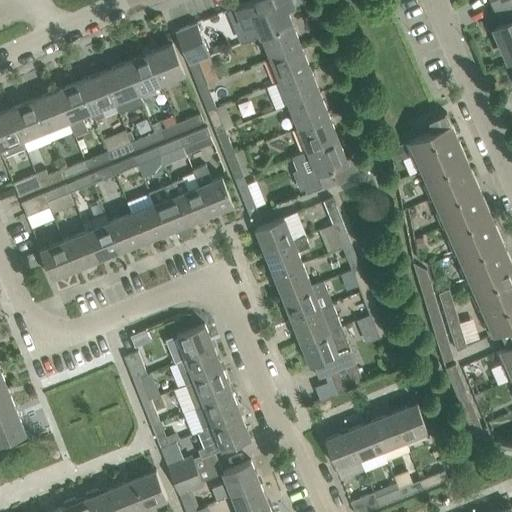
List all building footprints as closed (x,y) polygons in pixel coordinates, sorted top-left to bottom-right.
[(287,9),(294,6),(292,0),(250,0),(230,8),(244,42),(262,35),(262,34),(292,22),(293,22),(287,9)] [(509,60),(511,58),(511,0),(492,0),(498,13),(501,11),(506,22),(495,27),(509,60)] [(271,57),(302,45),(292,22),(262,34),(262,35),(271,57)] [(177,32),(190,63),(212,53),(199,23),(177,32)] [(149,52),(161,82),(185,73),(172,43),(149,52)] [(280,80),(311,68),(302,45),(271,57),(280,80)] [(126,62),(138,92),(161,82),(149,52),(126,62)] [(190,63),(199,86),(207,83),(197,60),(190,63)] [(138,92),(126,62),(103,71),(115,101),(138,92)] [(290,103),(320,91),(311,68),(280,80),(290,103)] [(80,80),(92,110),(95,118),(104,115),(101,107),(115,101),(103,71),(80,80)] [(57,89),(69,120),(75,135),(88,130),(82,114),(92,110),(80,80),(57,89)] [(57,89),(34,99),(46,129),(69,120),(57,89)] [(210,91),(202,94),(208,110),(216,106),(210,91)] [(290,103),(299,126),(329,114),(320,91),(290,103)] [(43,130),(46,129),(34,99),(11,108),(23,138),(43,130)] [(217,132),(225,129),(216,106),(208,110),(217,132)] [(0,112),(0,148),(3,157),(26,147),(23,138),(11,108),(0,112)] [(433,130),(409,140),(511,376),(511,442),(511,443),(511,261),(447,112),(429,120),(433,130)] [(188,127),(204,121),(200,113),(185,119),(188,127)] [(338,137),(329,114),(299,126),(308,149),(338,137)] [(165,137),(182,130),(178,122),(162,128),(165,137)] [(184,145),(210,134),(207,126),(181,137),(184,145)] [(158,139),(155,131),(139,137),(142,146),(158,139)] [(161,154),(184,145),(181,137),(158,146),(161,154)] [(338,181),(358,173),(352,156),(347,158),(338,137),(308,149),(292,156),(307,193),(324,186),(338,180),(338,181)] [(228,138),(221,141),(227,155),(234,152),(228,138)] [(109,149),(112,158),(135,149),(132,140),(109,149)] [(161,155),(161,154),(158,146),(135,155),(139,163),(145,161),(161,155)] [(392,150),(397,161),(406,156),(402,146),(392,150)] [(86,159),(89,167),(112,158),(109,149),(86,159)] [(227,155),(233,172),(236,179),(244,175),(252,172),(251,172),(253,171),(244,149),(234,152),(227,155)] [(135,155),(120,162),(123,170),(139,163),(135,155)] [(89,167),(86,159),(80,161),(70,166),(73,174),(89,167)] [(234,203),(227,185),(223,175),(212,179),(206,163),(193,168),(194,172),(211,213),(234,203)] [(101,179),(116,173),(112,164),(97,171),(101,179)] [(66,177),(62,169),(48,174),(52,182),(66,177)] [(13,182),(19,196),(43,186),(38,172),(13,182)] [(188,222),(211,213),(194,172),(183,177),(172,181),(188,222)] [(78,188),(93,182),(90,173),(75,180),(78,188)] [(246,180),(246,179),(244,175),(236,179),(238,183),(243,198),(250,216),(259,213),(259,212),(252,194),(246,180)] [(166,231),(188,222),(172,181),(149,190),(154,203),(166,231)] [(75,204),(70,191),(67,183),(46,191),(45,192),(50,206),(53,212),(54,212),(75,204)] [(50,206),(45,192),(40,194),(21,201),(24,209),(26,212),(27,215),(45,208),(50,206)] [(333,196),(324,200),(332,218),(334,223),(342,219),(333,196)] [(132,212),(143,240),(166,231),(154,203),(132,212)] [(120,249),(109,221),(105,212),(83,221),(87,230),(98,258),(120,249)] [(109,221),(120,249),(143,240),(132,212),(109,221)] [(256,227),(266,250),(294,239),(284,216),(256,227)] [(342,219),(334,223),(343,245),(351,242),(342,219)] [(64,240),(75,268),(98,258),(87,230),(64,240)] [(266,250),(275,273),(303,262),(298,250),(310,246),(305,235),(294,239),(266,250)] [(418,248),(425,246),(422,236),(416,238),(418,248)] [(41,249),(52,277),(75,268),(64,240),(41,249)] [(351,242),(343,245),(352,268),(360,264),(351,242)] [(275,273),(284,296),(312,285),(303,262),(275,273)] [(443,361),(444,361),(453,356),(427,269),(412,262),(443,361)] [(360,264),(352,268),(358,281),(362,291),(370,288),(360,264)] [(284,296),(293,318),(321,307),(316,296),(328,291),(324,280),(312,285),(284,296)] [(362,291),(370,312),(378,309),(370,288),(362,291)] [(467,345),(449,288),(439,292),(457,349),(467,345)] [(293,318),(302,341),(342,325),(333,302),(321,307),(293,318)] [(378,309),(370,312),(379,337),(380,336),(388,333),(378,309)] [(177,334),(186,357),(214,346),(205,323),(177,334)] [(364,382),(356,363),(351,349),(342,325),(302,341),(311,364),(314,363),(320,377),(330,373),(338,393),(364,382)] [(190,367),(180,371),(185,384),(223,369),(214,346),(186,357),(187,358),(190,367)] [(138,350),(124,355),(134,378),(142,375),(148,373),(138,350)] [(474,435),(493,439),(487,426),(482,428),(456,363),(446,367),(474,435)] [(232,391),(223,369),(185,384),(195,406),(232,391)] [(143,400),(151,397),(142,375),(134,378),(143,400)] [(0,414),(16,408),(7,385),(0,388),(0,414)] [(232,391),(195,406),(204,429),(241,414),(232,391)] [(152,424),(160,420),(151,397),(143,400),(152,424)] [(418,401),(394,411),(405,439),(429,430),(418,401)] [(0,414),(0,442),(26,432),(16,408),(0,414)] [(394,411),(372,420),(383,448),(387,459),(410,450),(405,439),(394,411)] [(232,445),(251,437),(241,414),(204,429),(198,431),(204,446),(203,446),(198,449),(201,457),(207,455),(223,448),(232,445)] [(177,431),(166,435),(160,420),(152,424),(161,446),(172,442),(176,440),(180,439),(177,431)] [(360,457),(383,448),(372,420),(349,429),(360,457)] [(349,429),(326,438),(337,466),(360,457),(349,429)] [(192,456),(187,458),(168,465),(174,479),(197,469),(192,456)] [(251,459),(232,466),(223,470),(228,481),(214,486),(219,499),(233,493),(260,482),(251,459)] [(144,506),(149,504),(168,497),(156,469),(133,478),(144,506)] [(174,479),(187,511),(202,506),(202,505),(196,508),(188,489),(203,484),(197,469),(174,479)] [(445,470),(426,477),(422,479),(421,478),(425,487),(448,477),(445,470)] [(111,487),(120,511),(130,511),(144,506),(133,478),(111,487)] [(402,496),(425,487),(422,479),(399,489),(402,496)] [(251,511),(269,505),(260,482),(233,493),(240,511),(251,511)] [(94,511),(120,511),(111,487),(101,491),(96,489),(86,493),(88,496),(94,511)] [(389,493),(376,497),(379,505),(402,496),(399,489),(389,493)] [(374,491),(369,493),(351,500),(355,511),(361,511),(379,505),(376,497),(374,491)] [(94,511),(88,496),(79,500),(75,497),(64,502),(65,506),(67,511),(94,511)]
